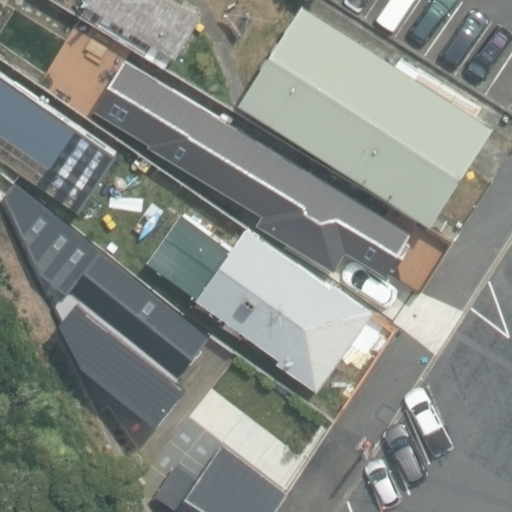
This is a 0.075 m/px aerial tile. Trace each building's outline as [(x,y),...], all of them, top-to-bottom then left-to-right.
[(97,26),(169,68),(201,13),(179,0),(84,0),(84,1),(104,13),(97,26)] [(241,101),(431,221),(495,120),(304,1),(241,101)] [(0,78),(0,130),(19,143),(45,106),(2,76),(0,78)] [(92,347),(160,401),(211,336),(14,179),(2,196),(27,233),(32,234),(78,273),(66,291),(87,306),(78,322),(77,327),(79,332),(92,347)] [(277,358),(318,387),(375,309),(334,280),(331,285),(247,226),(232,248),(182,212),(148,260),(199,295),(197,298),(279,356),(277,358)] [(278,511),(291,494),(221,446),(201,475),(178,460),(155,494),(176,509),(174,511),(278,511)]
